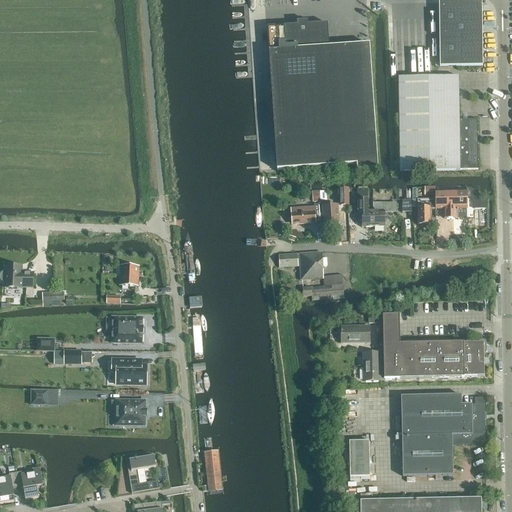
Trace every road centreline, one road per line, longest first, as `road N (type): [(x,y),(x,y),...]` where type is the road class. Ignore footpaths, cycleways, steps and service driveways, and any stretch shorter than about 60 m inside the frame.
road 1 (unclassified): [(510,511),(501,0)]
road 2 (unknown): [(508,385),(393,387),(379,407),(381,463),(391,479),(412,486),(510,483)]
road 3 (unclassified): [(197,511),(163,224)]
road 4 (unclassified): [(0,226),(163,224)]
